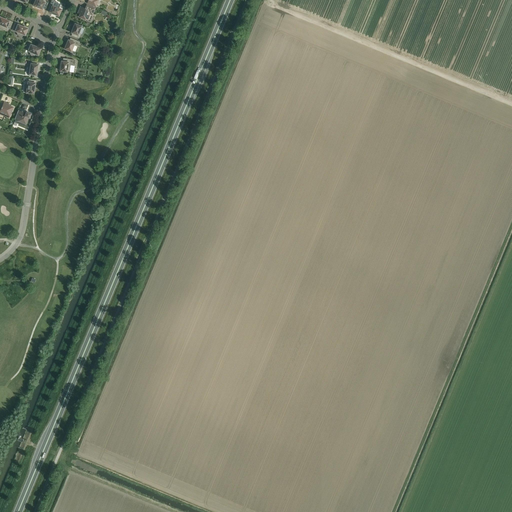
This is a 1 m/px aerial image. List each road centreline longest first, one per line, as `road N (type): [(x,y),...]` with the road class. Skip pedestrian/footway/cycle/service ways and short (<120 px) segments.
road 1 (trunk): [(18,511),(231,0)]
road 2 (residential): [(40,107),(23,225),(0,259)]
